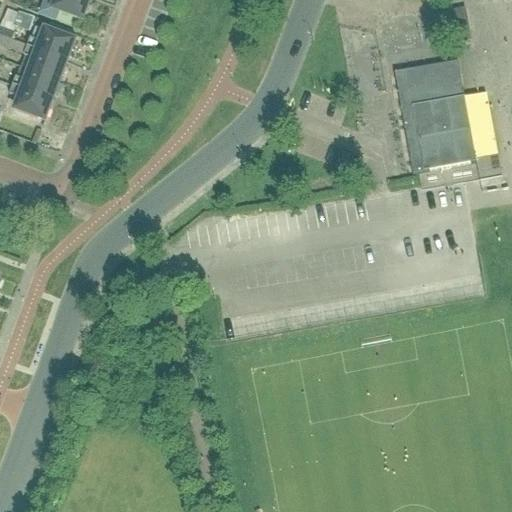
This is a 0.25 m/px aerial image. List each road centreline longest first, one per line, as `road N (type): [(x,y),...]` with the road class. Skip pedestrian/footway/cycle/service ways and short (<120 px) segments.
road 1 (unclassified): [(35,411),(93,263),(257,121),(308,0)]
road 2 (residential): [(66,192),(139,0)]
